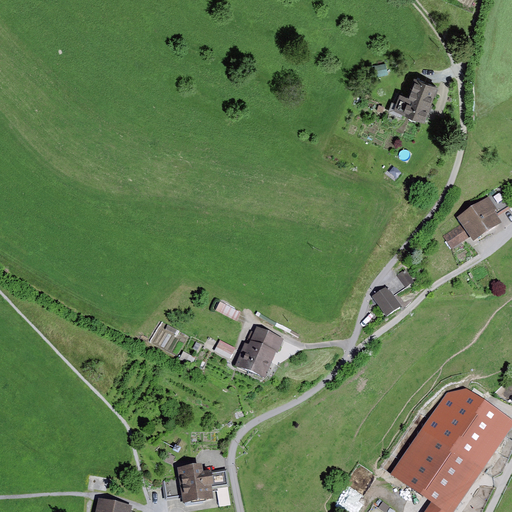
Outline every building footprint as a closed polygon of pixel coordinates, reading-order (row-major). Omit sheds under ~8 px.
[(388,72),(387,64),(375,66),(376,74),(388,72)] [(401,92),(395,107),(425,119),(438,84),(416,76),(409,95),(401,92)] [(488,200),(458,218),(462,225),(470,238),(473,242),(502,224),(488,200)] [(462,225),(444,237),(452,249),(470,238),(462,225)] [(406,270),(397,276),(406,288),(414,282),(406,270)] [(387,287),(373,297),(386,317),(405,304),(400,297),(396,300),(387,287)] [(220,302),(216,311),(236,321),(240,312),(220,302)] [(245,343),(242,349),(272,362),(276,352),(278,353),(284,339),(256,327),(248,344),(245,343)] [(220,341),(214,351),(229,359),(235,348),(220,341)] [(242,349),(235,366),(264,379),(272,362),(242,349)] [(448,392),(391,475),(432,502),(425,511),(454,511),(511,426),(511,420),(467,389),(448,392)] [(175,457),(167,453),(164,462),(172,465),(175,457)] [(202,466),(178,469),(180,479),(182,499),(183,503),(214,499),(213,489),(231,487),(228,470),(212,472),(212,470),(203,472),(202,466)] [(182,499),(180,479),(162,481),(164,501),(182,499)] [(230,493),(220,495),(221,502),(231,501),(230,493)] [(131,511),(133,506),(99,499),(96,511),(131,511)]
